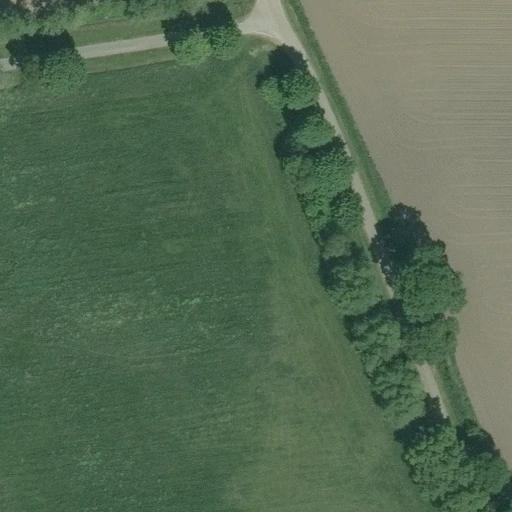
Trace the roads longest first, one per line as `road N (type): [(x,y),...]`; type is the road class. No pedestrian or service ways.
road 1 (unclassified): [(488,511),(457,458),(341,138),(306,68),(267,23)]
road 2 (unclassified): [(267,23),(0,63)]
